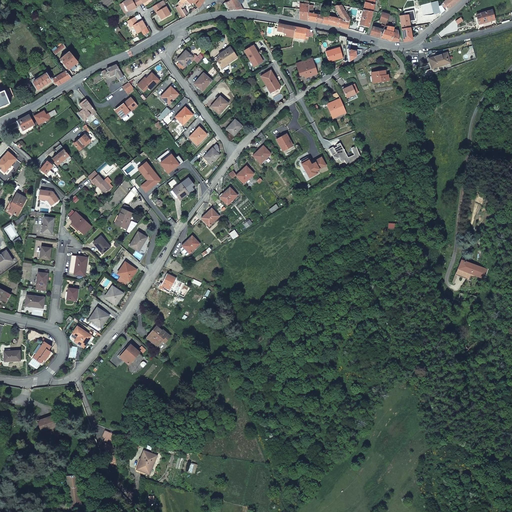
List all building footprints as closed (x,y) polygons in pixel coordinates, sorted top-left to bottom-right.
[(135,7),(139,4),(136,0),(132,0),(126,0),(123,2),(128,11),(132,8),(135,7)] [(230,9),(243,9),(237,0),(230,0),(226,2),(225,2),(223,3),(226,7),(228,6),(229,8),(230,9)] [(237,0),(243,9),(254,10),(253,5),(245,4),(242,0),(237,0)] [(298,0),(299,5),(298,10),(307,12),(307,11),(308,4),(308,1),(302,0),(298,0)] [(323,15),(322,22),(328,23),(332,24),(336,25),(336,26),(347,28),(349,21),(349,18),(345,12),(341,4),(342,4),(343,0),(336,1),(337,5),(335,5),(335,8),(342,19),(323,15)] [(444,0),(442,2),(447,9),(454,3),(452,0),(444,0)] [(373,3),(365,1),(363,8),(372,10),(374,4),(373,3)] [(120,4),(125,13),(128,11),(123,2),(120,4)] [(152,6),(154,9),(156,12),(157,11),(159,15),(161,19),(170,14),(165,5),(162,7),(160,2),(152,6)] [(307,12),(307,19),(314,21),(322,22),(323,15),(313,13),(313,4),(308,4),(307,11),(307,12)] [(175,7),(182,18),(185,16),(180,7),(178,5),(175,7)] [(363,8),(359,23),(364,24),(368,25),(372,10),(363,8)] [(486,10),(489,20),(495,18),(492,8),(486,10)] [(298,10),(298,18),(307,19),(307,12),(298,10)] [(476,13),(479,23),(489,20),(486,10),(480,11),(480,12),(476,13)] [(389,13),(381,11),(379,19),(379,20),(382,22),(386,23),(389,13)] [(399,15),(401,27),(410,26),(409,21),(412,20),(412,19),(415,18),(413,11),(406,13),(399,15)] [(133,25),(138,33),(142,30),(147,27),(142,19),(138,22),(136,20),(135,16),(127,21),(131,27),(133,25)] [(278,23),(277,30),(285,32),(288,32),(287,35),(294,37),(295,33),(296,26),(287,25),(278,23)] [(380,37),(382,28),(383,28),(384,24),(381,23),(379,27),(372,26),(369,34),(380,37)] [(384,29),(380,37),(386,38),(392,40),(393,31),(393,27),(391,26),(385,25),(385,24),(384,24),(383,28),(384,29)] [(294,37),(305,39),(306,37),(309,38),(309,29),(302,28),(296,26),(295,33),(294,37)] [(411,32),(410,26),(401,27),(403,41),(411,39),(411,32)] [(55,54),(65,46),(63,43),(53,51),(55,54)] [(253,45),(244,50),(254,66),(263,61),(253,45)] [(355,50),(351,50),(350,45),(347,45),(348,61),(361,53),(361,49),(355,48),(355,50)] [(224,50),(219,54),(221,57),(216,60),(221,68),(236,57),(229,47),(224,50)] [(343,57),(340,47),(326,51),(328,61),(343,57)] [(78,61),(69,50),(59,58),(68,69),(73,65),(78,61)] [(182,54),(177,60),(180,62),(178,65),(182,69),(184,66),(185,67),(188,63),(189,64),(192,61),(191,60),(193,57),(185,50),(182,53),(182,54)] [(433,69),(451,63),(447,53),(437,57),(437,58),(430,60),(433,69)] [(312,57),(296,62),(301,74),(304,73),(305,76),(309,75),(309,74),(311,74),(317,73),(312,57)] [(108,72),(110,76),(116,72),(119,78),(123,75),(115,64),(105,68),(108,72)] [(57,86),(71,77),(66,70),(52,79),(55,82),(57,86)] [(260,75),(266,85),(271,92),(281,87),(278,82),(277,82),(270,70),(260,75)] [(380,71),(368,73),(370,82),(385,80),(384,74),(380,75),(380,73),(380,71)] [(203,90),(212,80),(203,72),(200,76),(201,76),(195,83),(203,90)] [(42,73),(30,80),(32,83),(33,82),(37,88),(50,80),(49,80),(52,78),(48,73),(46,74),(45,74),(44,75),(42,73)] [(150,90),(159,80),(152,73),(145,79),(146,79),(143,82),(141,80),(137,85),(143,91),(147,87),(150,90)] [(127,92),(133,88),(130,84),(129,82),(122,86),(127,92)] [(339,89),(344,98),(353,94),(348,85),(339,89)] [(170,86),(164,93),(163,92),(160,96),(168,104),(178,94),(170,86)] [(9,88),(0,91),(0,106),(9,103),(7,100),(13,97),(9,88)] [(211,106),(219,114),(228,103),(220,95),(216,99),(217,100),(211,106)] [(131,97),(115,110),(121,118),(122,117),(126,114),(137,105),(131,97)] [(325,106),(331,118),(344,112),(337,98),(333,100),(334,102),(325,106)] [(95,111),(86,100),(83,102),(82,101),(80,102),(78,104),(82,108),(76,113),(82,119),(89,113),(90,115),(95,111)] [(183,125),(193,115),(185,107),(178,113),(178,112),(174,116),(183,125)] [(38,124),(47,119),(47,118),(49,117),(47,113),(45,114),(44,113),(44,111),(34,116),(38,124)] [(22,131),(33,123),(29,115),(28,114),(16,121),(22,131)] [(242,126),(234,119),(230,124),(226,129),(234,135),(242,126)] [(189,137),(197,145),(207,134),(199,127),(193,133),(192,132),(189,137)] [(260,145),(265,141),(258,132),(254,137),(260,145)] [(90,140),(84,134),(73,143),(76,146),(78,149),(83,146),(90,140)] [(289,146),(283,135),(273,140),(279,151),(289,146)] [(57,165),(69,155),(60,144),(54,150),(58,154),(52,159),(57,165)] [(258,164),(269,154),(261,145),(257,149),(258,150),(251,156),(258,164)] [(220,154),(212,147),(208,153),(207,153),(204,157),(212,164),(220,154)] [(304,158),(297,162),(296,163),(298,164),(306,179),(315,174),(314,172),(323,167),(319,159),(312,162),(311,161),(307,164),(304,158)] [(43,165),(39,170),(45,175),(49,178),(53,173),(49,170),(53,166),(47,161),(43,165)] [(236,172),(233,175),(241,183),(251,174),(244,166),(237,173),(236,172)] [(103,180),(98,174),(94,170),(88,176),(97,187),(97,186),(98,185),(100,187),(99,187),(104,193),(111,187),(104,179),(103,180)] [(173,189),(180,199),(189,193),(181,183),(173,189)] [(221,193),(217,197),(224,205),(234,195),(227,188),(221,194),(221,193)] [(39,190),(38,199),(47,201),(51,206),(59,200),(52,192),(39,190)] [(11,201),(6,210),(13,213),(17,216),(27,197),(16,192),(11,201)] [(127,211),(122,209),(115,224),(124,228),(128,220),(129,221),(133,213),(127,211)] [(203,215),(199,218),(207,226),(217,217),(210,209),(203,216),(203,215)] [(91,226),(76,211),(69,217),(73,221),(72,222),(84,233),(91,226)] [(52,234),(54,223),(54,219),(44,218),(44,221),(43,233),(52,234)] [(139,251),(147,237),(138,231),(130,246),(139,251)] [(95,242),(103,253),(111,247),(103,236),(95,242)] [(183,242),(179,246),(187,254),(197,245),(190,237),(184,243),(183,242)] [(49,260),(51,248),(41,247),(40,258),(49,260)] [(0,254),(0,270),(14,261),(7,250),(0,254)] [(72,255),(69,273),(83,276),(84,268),(86,269),(87,258),(72,255)] [(471,274),(486,280),(489,269),(463,260),(459,270),(471,274)] [(125,267),(120,275),(129,281),(137,270),(125,262),(122,265),(125,267)] [(456,277),(467,282),(471,274),(459,270),(456,277)] [(45,291),(48,274),(38,273),(35,290),(45,291)] [(156,289),(167,294),(174,280),(164,276),(160,286),(158,286),(156,289)] [(113,291),(107,299),(116,305),(124,293),(113,286),(110,289),(113,291)] [(68,288),(66,300),(76,301),(78,290),(68,288)] [(0,289),(0,299),(3,301),(9,304),(13,296),(11,295),(6,293),(0,289)] [(110,289),(105,297),(107,299),(113,291),(110,289)] [(477,297),(466,294),(461,293),(458,303),(467,306),(468,303),(475,305),(477,297)] [(46,295),(28,294),(28,305),(46,305),(46,295)] [(101,328),(109,316),(98,308),(95,311),(97,313),(92,321),(101,328)] [(92,321),(97,313),(95,311),(89,319),(92,321)] [(91,336),(77,326),(73,333),(78,337),(75,341),(83,347),(87,343),(88,340),(91,336)] [(169,336),(161,330),(161,331),(155,326),(145,338),(156,347),(161,342),(163,344),(169,336)] [(51,346),(43,340),(41,344),(42,345),(36,354),(35,353),(32,357),(40,363),(42,359),(44,361),(49,355),(48,354),(50,351),(49,350),(51,346)] [(131,346),(120,359),(129,366),(140,354),(131,346)] [(5,349),(5,360),(21,360),(21,350),(5,349)] [(53,416),(39,421),(42,431),(57,426),(53,416)] [(119,437),(107,431),(104,437),(106,438),(104,443),(106,444),(104,446),(109,453),(113,454),(115,448),(114,448),(119,437)] [(136,467),(146,473),(155,456),(143,450),(138,458),(141,459),(136,467)] [(115,457),(109,455),(112,465),(118,464),(115,457)] [(91,509),(91,497),(80,498),(79,474),(68,475),(71,510),(91,509)]
